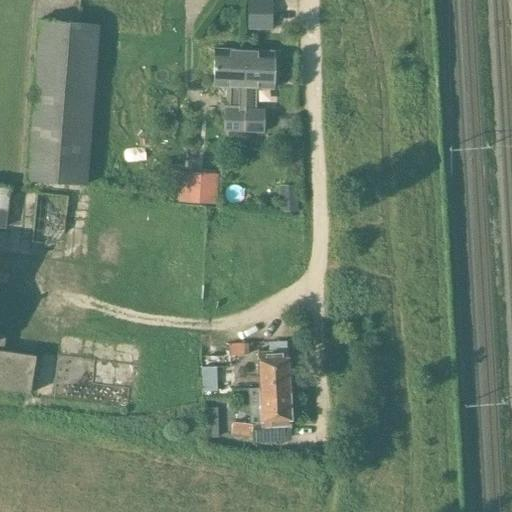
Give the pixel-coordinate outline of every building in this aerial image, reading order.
[(248,0),(248,24),(272,25),(272,0),(248,0)] [(87,185),(87,183),(99,24),(37,19),(25,180),(87,185)] [(214,85),(226,86),(227,86),(226,101),(221,101),(220,108),(225,108),(225,110),(239,110),(239,86),(243,86),(243,73),(239,72),(240,50),(215,49),(214,85)] [(245,111),(244,131),(263,131),(264,110),(256,109),(256,87),(273,88),(274,52),(240,50),(239,72),(243,73),(243,86),(239,86),(239,110),(245,111)] [(245,111),(239,110),(225,110),(224,129),(225,129),(224,139),(237,140),(237,130),(243,130),(243,131),(244,131),(245,111)] [(185,172),(184,202),(216,204),(217,174),(185,172)] [(0,225),(12,226),(16,182),(0,180),(0,225)] [(281,208),(297,208),(298,184),(282,183),(281,208)] [(38,239),(59,239),(61,192),(40,191),(38,239)] [(0,348),(2,349),(14,249),(0,247),(0,348)] [(228,343),(229,356),(249,355),(248,342),(228,343)] [(274,374),(289,373),(288,350),(258,351),(260,388),(274,387),(274,374)] [(204,366),(205,390),(220,389),(219,365),(204,366)] [(292,426),(289,373),(274,374),(274,387),(260,388),(260,390),(247,390),(249,423),(253,423),(254,444),(283,442),(282,427),(292,426)] [(217,424),(204,424),(204,437),(218,436),(217,424)] [(251,437),(252,426),(232,424),(231,435),(251,437)]
